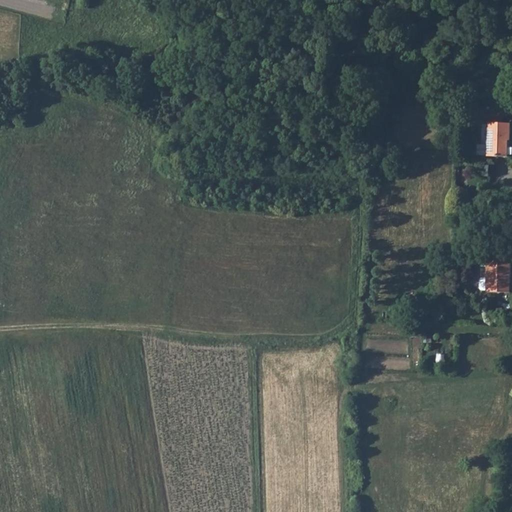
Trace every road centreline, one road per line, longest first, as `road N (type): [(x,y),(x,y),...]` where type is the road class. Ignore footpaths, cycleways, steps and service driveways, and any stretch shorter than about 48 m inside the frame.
road 1 (track): [(0,331),(97,325),(204,345),(299,342),(346,324)]
road 2 (track): [(346,324),(508,313)]
